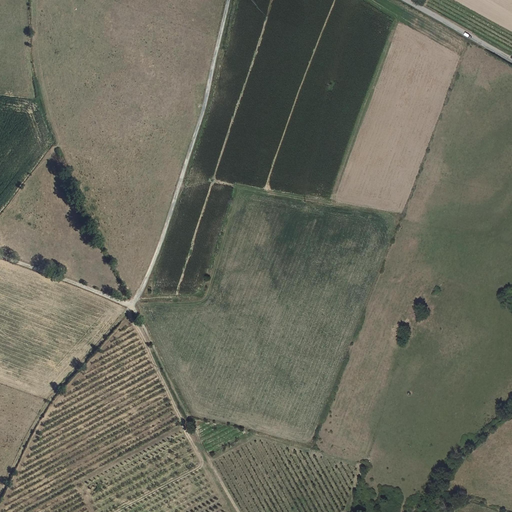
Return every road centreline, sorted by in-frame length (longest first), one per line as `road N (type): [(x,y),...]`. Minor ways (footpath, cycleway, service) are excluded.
road 1 (unclassified): [(130,305),(145,285),(228,0)]
road 2 (track): [(130,305),(52,402),(0,497)]
road 3 (track): [(236,511),(130,305)]
road 4 (track): [(511,406),(461,454),(420,511)]
road 5 (track): [(0,256),(130,305)]
road 6 (unclassified): [(405,0),(511,61)]
